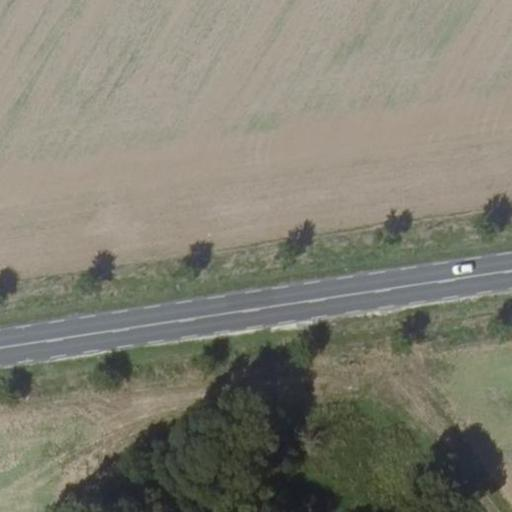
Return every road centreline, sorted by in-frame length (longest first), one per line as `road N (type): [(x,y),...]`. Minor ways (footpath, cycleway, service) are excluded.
road 1 (primary): [(0,347),(511,272)]
road 2 (track): [(321,300),(484,511)]
